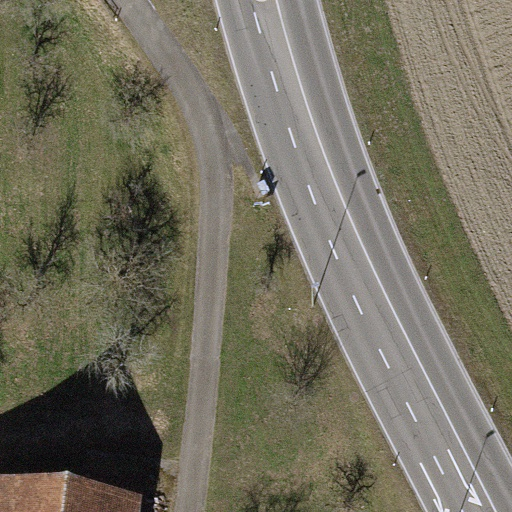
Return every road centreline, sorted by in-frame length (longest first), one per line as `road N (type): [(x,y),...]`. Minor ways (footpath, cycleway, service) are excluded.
road 1 (secondary): [(264,0),(338,222),(483,511)]
road 2 (track): [(189,511),(205,410),(220,151),(127,0)]
